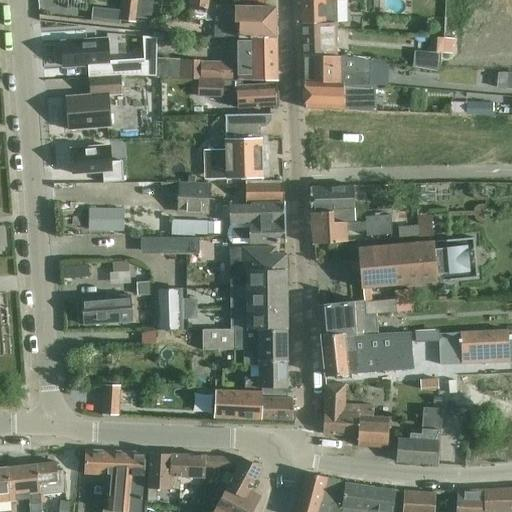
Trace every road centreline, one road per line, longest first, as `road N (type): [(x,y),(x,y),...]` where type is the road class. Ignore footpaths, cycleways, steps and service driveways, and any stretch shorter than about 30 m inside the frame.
road 1 (residential): [(291,0),(308,394),(297,451)]
road 2 (residential): [(53,425),(18,0)]
road 3 (tertiary): [(297,451),(277,442),(53,425)]
road 4 (residential): [(297,451),(440,471),(511,472)]
